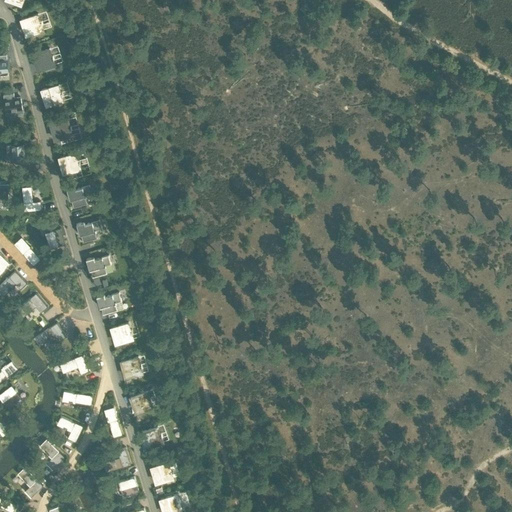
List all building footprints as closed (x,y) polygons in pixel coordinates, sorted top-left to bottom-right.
[(38,13),(21,19),(26,34),(43,28),(42,25),(43,24),(42,20),(41,21),(38,13)] [(55,22),(47,25),(49,30),(57,27),(55,22)] [(0,36),(8,38),(10,33),(0,30),(0,36)] [(50,48),(33,54),(38,69),(55,64),(53,60),(54,59),(53,55),(52,56),(50,48)] [(0,71),(8,71),(7,54),(0,54),(0,71)] [(59,84),(42,89),(46,105),(63,99),(62,95),(63,95),(62,91),(61,92),(59,84)] [(20,96),(14,97),(14,93),(3,95),(6,112),(22,109),(20,96)] [(68,118),(51,123),(55,139),(72,134),(71,130),(72,130),(71,126),(70,126),(68,118)] [(24,144),(7,146),(7,155),(13,155),(13,161),(14,161),(16,161),(20,160),(28,160),(27,151),(24,151),(24,144)] [(76,152),(59,157),(63,172),(81,168),(80,164),(81,164),(79,160),(78,160),(76,152)] [(75,186),(67,188),(70,200),(71,200),(73,207),(87,203),(85,196),(92,194),(89,185),(75,189),(75,186)] [(31,186),(22,187),(24,210),(41,209),(40,201),(32,201),(31,186)] [(84,221),(76,223),(80,235),(81,235),(83,242),(97,238),(95,231),(102,229),(99,220),(85,223),(84,221)] [(60,227),(45,232),(50,247),(64,243),(60,227)] [(21,237),(14,243),(33,265),(40,259),(29,247),(30,246),(21,237)] [(0,255),(0,274),(9,264),(0,255)] [(94,256),(86,258),(89,270),(90,270),(92,277),(107,273),(105,266),(111,264),(109,255),(95,259),(94,256)] [(15,272),(0,287),(0,293),(4,298),(5,296),(8,293),(17,285),(21,289),(26,284),(15,272)] [(115,293),(133,287),(129,275),(111,281),(115,293)] [(104,293),(97,295),(100,307),(101,307),(103,314),(117,310),(115,303),(122,301),(119,292),(105,296),(104,293)] [(35,294),(17,312),(24,319),(25,318),(28,315),(37,306),(41,311),(46,305),(35,294)] [(128,322),(111,327),(115,343),(133,338),(131,334),(132,334),(131,330),(130,330),(128,322)] [(57,324),(36,339),(42,347),(48,342),(57,337),(60,342),(67,337),(57,324)] [(53,347),(63,363),(69,359),(66,355),(71,352),(64,340),(53,347)] [(82,356),(60,365),(60,367),(63,375),(78,369),(81,374),(88,371),(85,364),(82,356)] [(138,356),(121,360),(125,376),(143,371),(141,367),(142,367),(141,363),(140,363),(138,356)] [(0,380),(17,368),(10,360),(0,368),(1,369),(0,369),(0,380)] [(131,375),(120,379),(125,393),(136,390),(131,375)] [(11,387),(0,395),(0,398),(8,408),(20,398),(11,387)] [(92,395),(63,390),(62,400),(74,402),(74,401),(90,404),(92,395)] [(152,408),(147,391),(129,397),(134,413),(152,408)] [(123,431),(114,404),(104,407),(106,414),(106,415),(107,419),(109,419),(114,434),(123,431)] [(11,428),(0,415),(0,432),(2,435),(11,428)] [(76,443),(83,428),(60,416),(56,423),(71,431),(67,438),(76,443)] [(163,444),(159,427),(140,433),(145,449),(163,444)] [(65,457),(46,439),(41,445),(53,457),(47,463),(54,469),(65,457)] [(131,464),(126,447),(117,450),(119,457),(103,462),(106,471),(131,464)] [(168,461),(151,466),(156,482),(173,477),(168,461)] [(43,484),(24,466),(18,472),(30,484),(24,490),(31,496),(43,484)] [(139,491),(134,476),(118,481),(123,496),(139,491)] [(177,495),(159,500),(162,511),(178,511),(182,511),(177,495)] [(12,511),(16,505),(0,496),(0,506),(11,511),(12,511)]
